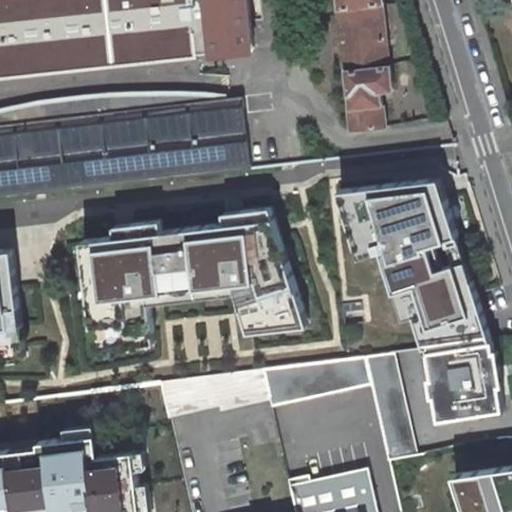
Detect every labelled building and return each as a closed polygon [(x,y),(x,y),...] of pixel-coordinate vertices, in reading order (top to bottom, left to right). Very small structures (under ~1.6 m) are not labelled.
[(0,56),(21,55),(21,52),(129,40),(130,42),(190,36),(191,46),(213,44),(214,54),(255,49),(249,0),(125,0),(126,0),(17,12),(16,10),(0,11),(0,56)] [(338,0),(353,129),(385,125),(382,90),(394,88),(391,63),(389,63),(382,2),(385,2),(384,0),(338,0)] [(0,197),(252,167),(244,97),(229,99),(160,107),(159,94),(112,95),(67,100),(23,107),(0,112),(0,197)] [(160,107),(229,99),(228,98),(197,95),(159,94),(160,107)] [(491,339),(489,334),(440,180),(340,193),(360,258),(383,253),(404,322),(415,319),(429,347),(491,339)] [(118,235),(84,239),(97,349),(157,342),(153,300),(238,292),(251,330),(310,323),(282,230),(275,205),(226,211),(227,221),(166,230),(164,218),(117,223),(118,235)] [(16,247),(0,249),(0,360),(29,357),(16,247)] [(343,301),(346,324),(366,322),(363,300),(343,301)] [(437,395),(440,418),(505,408),(491,339),(429,350),(434,377),(430,377),(433,396),(437,395)] [(417,453),(416,451),(394,352),(367,355),(373,381),(389,458),(417,453)] [(265,367),(272,396),(274,404),(373,381),(367,355),(352,357),(265,367)] [(221,408),(272,396),(265,367),(162,380),(168,406),(170,414),(220,403),(221,408)] [(0,511),(39,511),(50,511),(144,511),(137,450),(100,454),(98,434),(43,441),(43,445),(0,450),(0,511)] [(511,511),(511,459),(461,467),(475,511),(511,511)] [(379,511),(370,467),(291,485),(297,511),(379,511)]
